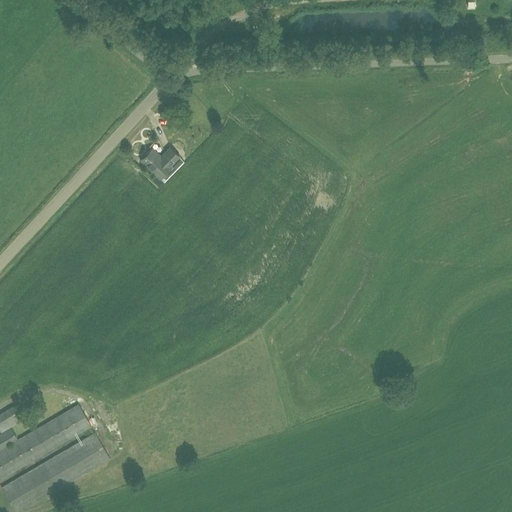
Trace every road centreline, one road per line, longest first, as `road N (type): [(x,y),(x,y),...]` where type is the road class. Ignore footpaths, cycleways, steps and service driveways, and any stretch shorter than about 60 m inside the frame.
road 1 (unclassified): [(168,81),(185,72),(511,59)]
road 2 (unclassified): [(0,264),(168,81)]
road 3 (track): [(185,72),(191,47),(252,11),(303,0)]
road 4 (unclassified): [(168,81),(71,0)]
